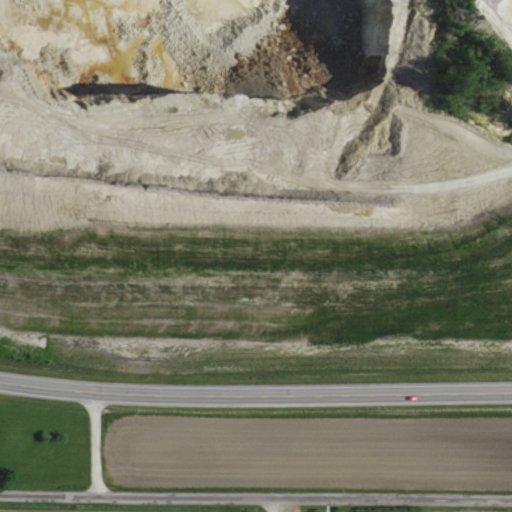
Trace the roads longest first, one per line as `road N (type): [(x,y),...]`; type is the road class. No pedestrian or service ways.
road 1 (primary): [(511,394),(134,395),(0,380)]
road 2 (residential): [(511,500),(0,493)]
